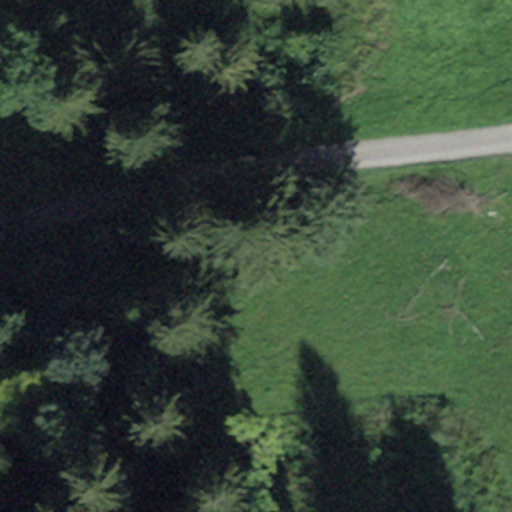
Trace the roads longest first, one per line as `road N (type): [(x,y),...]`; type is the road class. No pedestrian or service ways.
road 1 (unclassified): [(511,137),(237,166),(0,228)]
road 2 (track): [(318,153),(511,201)]
